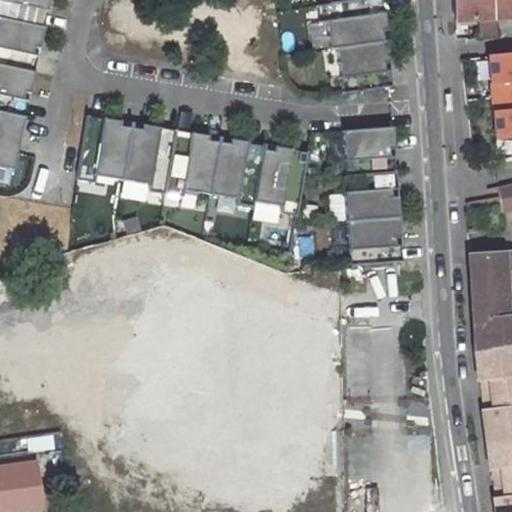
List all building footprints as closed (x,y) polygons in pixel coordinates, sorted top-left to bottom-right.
[(0,0),(0,18),(43,28),(49,0),(0,0)] [(354,0),(328,4),(315,6),(317,23),(325,22),(329,49),(335,49),(382,42),(380,30),(385,30),(380,0),(354,0)] [(511,0),(453,0),(455,22),(511,18),(511,0)] [(0,18),(0,66),(34,73),(37,57),(32,56),(34,49),(38,50),(43,28),(0,18)] [(387,63),(384,41),(382,42),(335,49),(341,94),(391,87),(388,70),(382,71),(382,64),(387,63)] [(511,53),(488,56),(491,96),(511,94),(511,53)] [(34,73),(0,66),(0,112),(24,117),(27,101),(23,100),(24,93),(29,95),(34,73)] [(511,94),(491,96),(494,137),(511,135),(511,94)] [(0,168),(12,171),(24,117),(0,112),(0,168)] [(119,122),(86,117),(75,181),(92,184),(93,176),(120,181),(129,129),(118,127),(119,122)] [(140,131),(129,129),(120,181),(147,185),(146,192),(163,195),(174,131),(140,126),(140,131)] [(393,150),(391,128),(341,132),(344,178),(395,174),(394,157),(387,158),(387,150),(393,150)] [(174,131),(163,195),(180,197),(181,190),(208,195),(217,143),(206,141),(207,136),(174,131)] [(228,144),(217,143),(208,195),(235,199),(234,206),(251,209),(252,202),(261,149),(261,144),(229,139),(228,144)] [(511,141),(503,142),(503,151),(511,151),(511,141)] [(261,149),(252,202),(280,206),(279,213),(296,216),(306,152),(273,146),(272,151),(261,149)] [(344,178),(342,178),(345,223),(398,219),(396,198),(389,198),(389,191),(396,191),(395,174),(344,178)] [(511,182),(497,186),(502,210),(511,208),(511,182)] [(398,219),(345,223),(348,267),(402,263),(400,246),(393,247),(392,240),(400,239),(398,219)] [(511,252),(467,257),(473,334),(475,352),(506,345),(503,317),(507,317),(506,315),(502,272),(511,271),(511,252)] [(503,317),(506,345),(511,343),(511,314),(506,315),(507,317),(503,317)] [(511,343),(506,345),(475,352),(479,382),(489,380),(491,394),(511,391),(511,343)] [(511,391),(491,394),(493,408),(482,409),(486,439),(511,435),(511,391)] [(511,435),(486,439),(489,468),(500,467),(502,482),(511,480),(511,435)] [(32,462),(0,466),(0,511),(38,506),(32,462)] [(511,511),(511,480),(502,482),(504,496),(493,497),(494,511),(511,511)]
